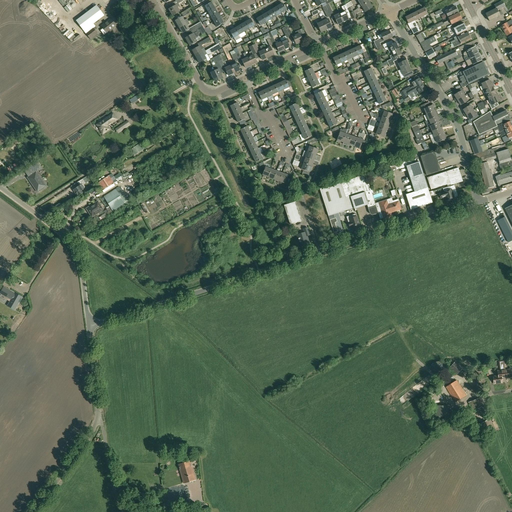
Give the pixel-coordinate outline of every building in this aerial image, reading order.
[(173,7),(171,8),(169,9),(172,16),(180,11),(178,7),(180,6),(179,3),(184,0),(177,0),(176,1),(171,4),(173,7)] [(63,9),(66,14),(77,6),(73,1),(63,9)] [(372,7),(368,1),(363,5),(361,6),(365,12),(372,7)] [(505,6),(502,1),(494,5),(496,8),(486,14),(489,21),(500,16),(497,10),(505,6)] [(207,11),(214,7),(211,2),(204,6),(207,11)] [(282,3),(277,6),(281,13),(286,10),(282,3)] [(329,4),(325,5),(330,16),(334,14),(329,4)] [(350,14),(349,13),(347,9),(345,4),(341,7),(343,11),(339,13),(343,22),(349,19),(347,16),(350,14)] [(84,31),(93,24),(104,16),(96,5),(76,20),(84,31)] [(281,13),(277,6),(272,9),(276,16),(281,13)] [(455,6),(445,11),(448,17),(458,12),(455,6)] [(218,12),(214,7),(207,11),(211,16),(218,12)] [(349,13),(350,14),(352,18),(356,17),(355,14),(361,10),(359,7),(354,11),(353,11),(349,13)] [(417,11),(420,17),(427,14),(424,8),(417,11)] [(276,16),(272,9),(266,12),(270,19),(276,16)] [(261,15),(265,22),(270,19),(266,12),(266,11),(263,13),(264,14),(261,15)] [(411,14),(414,20),(420,17),(417,11),(411,14)] [(219,15),(218,12),(211,16),(214,22),(221,17),(220,14),(219,15)] [(339,13),(333,16),(337,25),(343,22),(339,13)] [(458,13),(448,18),(451,24),(461,19),(458,13)] [(418,27),(416,24),(414,20),(411,14),(405,17),(408,23),(411,22),(413,27),(411,29),(413,34),(419,31),(418,27)] [(265,22),(261,15),(256,19),(260,25),(265,22)] [(328,18),(325,20),(324,16),(321,17),(322,21),(326,30),(332,27),(328,18)] [(176,21),(175,22),(176,24),(177,24),(179,27),(189,21),(187,19),(184,20),(182,17),(176,21)] [(221,17),(214,22),(217,27),(224,23),(221,17)] [(107,21),(101,26),(103,28),(107,33),(113,29),(112,27),(118,23),(113,18),(108,22),(107,21)] [(250,19),(245,22),(249,29),(255,25),(250,19)] [(446,20),(443,21),(436,25),(437,28),(448,23),(446,20)] [(504,31),(511,25),(511,20),(501,26),(504,31)] [(189,21),(179,27),(181,30),(180,30),(180,31),(181,33),(182,32),(182,33),(189,29),(187,26),(190,24),(189,21)] [(326,30),(322,21),(317,24),(321,33),(326,30)] [(245,22),(240,25),(244,32),(249,29),(245,22)] [(450,34),(465,27),(463,23),(453,28),(454,30),(449,32),(450,34)] [(93,24),(84,31),(90,39),(98,34),(95,30),(97,28),(95,26),(93,24)] [(284,25),(285,27),(289,37),(292,36),(287,24),(284,25)] [(196,29),(197,31),(185,38),(189,45),(196,41),(195,38),(199,35),(198,34),(205,30),(202,25),(196,29)] [(240,25),(235,28),(239,35),(244,32),(240,25)] [(466,31),(465,27),(450,34),(451,36),(456,33),(457,35),(466,31)] [(221,28),(214,32),(217,37),(219,36),(220,37),(225,35),(221,28)] [(239,35),(235,28),(230,31),(234,38),(239,35)] [(296,35),(292,37),(296,44),(303,41),(300,35),(302,34),(300,29),(295,32),(296,35)] [(380,43),(392,37),(390,33),(389,34),(388,31),(381,34),(382,37),(373,41),(376,48),(381,45),(380,43)] [(458,38),(453,40),(450,42),(451,44),(469,35),(467,31),(457,36),(458,38)] [(272,45),(275,43),(272,37),(270,32),(267,34),(269,38),(272,45)] [(469,35),(451,44),(452,43),(454,47),(471,39),(469,35)] [(287,39),(281,42),(285,49),(291,47),(287,39)] [(391,52),(398,48),(396,42),(393,43),(392,40),(382,45),(384,48),(385,49),(386,50),(387,50),(388,50),(389,53),(391,52)] [(427,40),(424,41),(420,44),(424,52),(432,48),(427,40)] [(285,49),(281,42),(275,44),(279,52),(285,49)] [(205,51),(196,57),(199,63),(206,59),(204,56),(207,54),(209,55),(210,54),(211,54),(213,53),(213,52),(220,48),(222,47),(220,43),(205,51)] [(360,45),(355,47),(358,55),(364,52),(360,45)] [(204,48),(201,50),(199,46),(192,50),(196,57),(205,51),(204,48)] [(251,56),(250,56),(247,57),(251,65),(257,62),(253,54),(255,53),(252,46),(250,47),(252,51),(249,52),(251,56)] [(268,57),(264,49),(262,46),(260,47),(262,51),(258,52),(262,60),(268,57)] [(270,47),(264,49),(268,57),(274,55),(270,47)] [(358,55),(355,47),(349,50),(353,58),(358,55)] [(475,47),(466,51),(464,52),(463,54),(464,57),(463,57),(466,62),(470,60),(470,59),(478,55),(475,47)] [(391,59),(389,60),(387,61),(388,64),(393,61),(400,58),(399,56),(401,54),(398,48),(391,52),(392,55),(390,56),(391,59)] [(454,49),(443,55),(446,61),(448,60),(455,56),(457,55),(454,49)] [(353,58),(349,50),(344,53),(347,60),(353,58)] [(243,54),(244,56),(245,58),(241,60),(245,68),(251,65),(247,57),(245,52),(243,54)] [(234,64),(230,65),(234,73),(240,70),(236,62),(239,60),(235,53),(232,55),(235,61),(233,62),(234,64)] [(347,60),(344,53),(338,55),(342,63),(347,60)] [(338,55),(333,58),(336,65),(342,63),(338,55)] [(440,56),(436,58),(439,64),(445,61),(446,61),(443,55),(440,56)] [(481,60),(478,55),(470,59),(470,60),(466,62),(468,66),(481,60)] [(222,68),(219,61),(216,56),(213,58),(216,65),(213,66),(215,70),(214,70),(215,71),(211,73),(215,82),(223,78),(220,74),(224,72),(222,68)] [(400,69),(409,65),(405,57),(396,61),(400,69)] [(446,61),(445,61),(450,70),(452,68),(452,67),(455,66),(452,61),(449,62),(448,60),(446,61)] [(460,83),(461,85),(462,88),(466,86),(488,75),(482,61),(459,72),(461,76),(459,77),(462,83),(461,83),(460,83)] [(234,73),(230,65),(225,68),(228,76),(234,73)] [(413,74),(409,65),(400,69),(404,78),(413,74)] [(307,77),(314,73),(312,68),(304,71),(307,77)] [(366,77),(373,73),(371,68),(364,71),(366,77)] [(314,73),(307,77),(310,82),(317,79),(314,73)] [(373,73),(366,77),(369,82),(376,79),(373,73)] [(405,89),(405,90),(402,92),(405,97),(408,95),(407,93),(422,84),(419,78),(412,83),(414,87),(410,89),(409,87),(405,89)] [(484,89),(493,85),(492,83),(490,83),(489,80),(486,81),(485,78),(478,81),(480,86),(482,86),(484,89)] [(317,79),(310,82),(312,88),(320,84),(317,79)] [(378,84),(376,79),(369,82),(371,88),(378,84)] [(289,87),(287,82),(285,80),(280,83),(283,90),(289,87)] [(280,83),(275,85),(278,92),(283,90),(280,83)] [(378,84),(371,88),(374,93),(381,90),(378,84)] [(413,92),(415,96),(426,89),(422,84),(407,93),(408,95),(413,92)] [(278,92),(275,85),(269,88),(272,95),(278,92)] [(493,85),(484,89),(482,90),(483,93),(484,93),(485,95),(486,94),(494,91),(492,88),(494,87),(493,85)] [(269,88),(264,90),(267,97),(272,95),(269,88)] [(456,101),(464,96),(462,93),(464,91),(462,88),(454,91),(456,94),(454,95),(456,98),(455,99),(456,101)] [(267,97),(264,90),(258,93),(262,100),(267,97)] [(381,90),(374,93),(376,98),(383,95),(381,90)] [(317,100),(324,97),(322,91),(314,95),(317,100)] [(494,91),(486,94),(489,99),(498,95),(497,93),(495,94),(494,91)] [(383,95),(376,98),(379,104),(386,101),(383,95)] [(498,95),(489,99),(491,103),(489,104),(492,109),(498,105),(497,102),(499,101),(497,98),(499,97),(498,95)] [(467,101),(464,96),(456,101),(457,103),(459,103),(460,105),(467,101)] [(324,97),(317,100),(320,105),(327,102),(324,97)] [(233,111),(240,108),(237,102),(230,106),(233,111)] [(327,102),(320,105),(322,111),(329,108),(327,102)] [(430,106),(429,102),(420,106),(423,111),(425,111),(426,114),(434,111),(434,110),(433,107),(434,106),(433,104),(431,105),(430,106)] [(292,112),(299,108),(296,103),(289,106),(292,112)] [(465,115),(473,110),(470,105),(463,110),(465,112),(463,113),(465,115)] [(280,117),(283,116),(283,115),(285,114),(283,109),(282,107),(277,110),(277,109),(276,110),(279,116),(280,117)] [(240,108),(233,111),(235,117),(243,113),(240,108)] [(301,114),(299,108),(292,112),(294,117),(301,114)] [(329,108),(322,111),(325,116),(332,113),(329,108)] [(434,110),(434,111),(426,114),(428,120),(437,116),(436,116),(438,115),(435,110),(434,110)] [(475,113),(473,110),(465,115),(466,118),(467,117),(469,120),(467,121),(469,123),(473,121),(479,117),(477,112),(475,113)] [(497,126),(496,125),(505,121),(505,122),(509,120),(507,116),(508,116),(505,110),(492,116),(490,111),(473,122),(479,135),(497,126)] [(384,111),(382,117),(390,120),(392,114),(384,111)] [(245,119),(243,113),(235,117),(238,122),(245,119)] [(332,113),(325,116),(327,122),(334,119),(332,113)] [(113,114),(97,125),(100,130),(103,135),(106,132),(106,131),(108,129),(106,126),(116,119),(113,114)] [(304,119),(301,114),(294,117),(297,123),(304,119)] [(428,120),(429,120),(425,122),(427,127),(439,122),(439,121),(438,118),(439,118),(438,115),(436,116),(437,116),(428,120)] [(258,117),(252,120),(255,125),(260,123),(258,118),(258,117)] [(382,117),(380,123),(388,126),(390,120),(382,117)] [(304,119),(297,123),(299,128),(307,125),(304,119)] [(337,124),(334,119),(327,122),(330,127),(337,124)] [(427,127),(426,128),(427,130),(431,128),(432,132),(440,128),(440,127),(439,124),(441,123),(440,121),(439,121),(439,122),(427,127)] [(504,124),(503,123),(497,126),(500,132),(504,130),(511,126),(511,124),(510,121),(504,124)] [(380,123),(378,128),(386,131),(388,126),(380,123)] [(309,130),(307,125),(299,128),(302,134),(309,130)] [(414,127),(412,128),(414,133),(417,132),(420,131),(417,125),(414,127)] [(243,135),(250,132),(247,126),(240,130),(243,135)] [(511,126),(504,130),(500,132),(501,135),(506,133),(506,135),(510,133),(511,131),(511,126)] [(440,128),(432,132),(428,133),(431,139),(434,137),(443,134),(442,133),(441,130),(442,129),(441,127),(440,127),(440,128)] [(337,140),(343,142),(346,134),(342,132),(343,129),(341,128),(339,132),(340,132),(337,140)] [(386,131),(378,128),(376,134),(384,137),(386,131)] [(347,146),(348,144),(351,136),(348,135),(350,130),(347,129),(346,134),(343,142),(345,143),(344,145),(347,146)] [(309,130),(302,134),(304,139),(312,136),(309,130)] [(422,136),(420,131),(417,132),(414,133),(416,139),(422,136)] [(506,135),(507,135),(502,138),(504,143),(511,140),(510,138),(511,137),(511,131),(510,133),(506,135)] [(250,132),(243,135),(245,141),(253,137),(250,132)] [(443,134),(434,137),(431,139),(433,144),(434,143),(435,146),(446,143),(444,140),(446,139),(444,132),(442,133),(443,134)] [(357,138),(351,136),(348,144),(354,146),(357,138)] [(422,136),(416,139),(415,139),(417,145),(421,143),(422,143),(425,142),(423,137),(422,136)] [(255,143),(253,137),(245,141),(248,146),(255,143)] [(357,138),(354,146),(360,149),(363,140),(357,138)] [(134,156),(144,149),(140,143),(130,150),(134,156)] [(258,148),(255,143),(248,146),(251,151),(258,148)] [(307,152),(316,155),(318,149),(309,146),(307,152)] [(260,154),(258,148),(251,151),(253,157),(260,154)] [(511,163),(511,162),(511,161),(510,158),(508,149),(496,153),(497,158),(499,164),(501,170),(510,168),(510,170),(511,169),(511,163)] [(316,155),(307,152),(305,158),(314,161),(316,155)] [(426,175),(441,171),(435,152),(420,156),(426,175)] [(263,159),(262,158),(260,154),(253,157),(256,162),(263,159)] [(391,172),(406,167),(414,192),(405,194),(410,210),(432,203),(427,187),(428,187),(419,162),(418,157),(409,160),(389,166),(391,172)] [(314,161),(305,158),(303,164),(311,167),(314,161)] [(37,192),(46,186),(36,172),(41,168),(36,162),(28,168),(32,174),(27,178),(37,192)] [(488,188),(494,187),(490,174),(487,162),(480,164),(479,164),(485,189),(488,188)] [(311,167),(303,164),(301,169),(309,172),(311,167)] [(268,178),(271,169),(265,167),(262,175),(268,178)] [(462,181),(460,175),(458,168),(427,178),(431,189),(447,184),(448,186),(462,181)] [(271,169),(268,178),(274,180),(277,171),(271,169)] [(277,171),(274,180),(280,182),(283,173),(279,172),(279,170),(278,169),(277,171)] [(511,171),(495,176),(499,188),(502,187),(502,186),(511,182),(511,171)] [(280,182),(285,184),(288,175),(283,173),(280,182)] [(373,215),(378,213),(375,203),(367,179),(366,174),(320,189),(328,216),(367,204),(370,213),(370,214),(371,214),(372,215),(373,215)] [(82,179),(79,181),(82,185),(83,185),(85,183),(91,179),(89,175),(82,179)] [(97,183),(101,191),(113,183),(109,176),(97,183)] [(78,187),(74,190),(77,196),(84,192),(83,190),(84,189),(84,188),(82,185),(80,186),(79,187),(78,187)] [(443,192),(439,193),(441,199),(446,198),(446,200),(447,200),(447,201),(451,199),(450,198),(453,197),(452,192),(455,190),(454,185),(444,188),(445,191),(443,192)] [(119,187),(116,189),(104,197),(112,211),(128,201),(119,187)] [(379,202),(375,203),(378,213),(380,219),(384,218),(384,220),(392,217),(391,212),(401,209),(398,201),(398,199),(392,201),(391,199),(386,200),(379,202)] [(97,201),(86,209),(89,213),(89,214),(90,216),(91,216),(92,217),(103,210),(97,201)] [(290,224),(302,221),(296,202),(284,205),(290,224)] [(105,213),(100,216),(102,219),(106,216),(112,212),(109,208),(104,211),(105,213)] [(351,218),(349,219),(350,222),(348,223),(349,227),(351,227),(352,230),(360,227),(356,216),(355,214),(350,216),(351,218)] [(498,221),(509,242),(511,240),(511,228),(506,217),(498,221)] [(307,236),(310,235),(307,228),(303,229),(304,232),(297,235),(300,247),(306,245),(307,245),(308,245),(307,245),(309,244),(307,236)] [(4,287),(0,293),(11,300),(7,306),(15,310),(22,297),(4,287)] [(498,361),(499,371),(497,371),(498,376),(493,376),(494,384),(502,383),(501,379),(511,377),(511,374),(511,372),(511,371),(511,369),(505,370),(504,360),(498,361)] [(450,367),(457,374),(462,369),(455,362),(450,367)] [(446,387),(455,402),(466,395),(457,380),(446,387)] [(479,398),(468,402),(471,411),(482,407),(479,398)] [(457,410),(459,416),(468,412),(465,406),(457,410)] [(496,428),(490,418),(475,426),(480,436),(496,428)] [(189,461),(178,464),(184,483),(195,479),(189,461)] [(187,483),(173,486),(176,502),(190,500),(187,483)]
